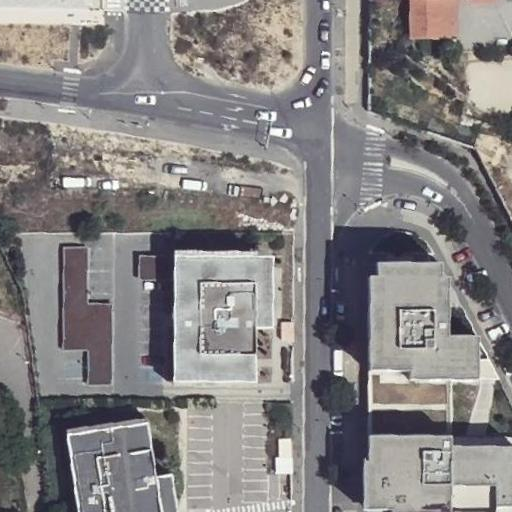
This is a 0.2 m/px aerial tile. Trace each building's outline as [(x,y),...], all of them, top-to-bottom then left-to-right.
[(412,0),(412,38),(451,38),(451,0),(412,0)] [(85,243),(62,243),(61,347),(87,347),(86,381),(110,381),(110,300),(85,300),(85,243)] [(172,274),(172,251),(138,251),(138,274),(172,274)] [(172,274),(171,378),(253,379),(253,324),(270,324),(270,306),(254,306),(254,301),(254,259),(254,252),(172,251),(172,274)] [(262,259),(254,259),(254,301),(262,301),(262,259)] [(437,265),(372,265),(372,279),(365,279),(364,372),(406,372),(406,381),(474,382),(474,379),(474,360),(475,338),(444,339),(445,279),(437,279),(437,265)] [(290,336),(290,318),(278,318),(278,335),(290,336)] [(486,360),(474,360),(474,379),(496,379),(486,360)] [(155,474),(148,421),(67,432),(77,511),(160,511),(159,498),(158,493),(174,491),(172,473),(155,474)] [(511,511),(511,492),(511,436),(365,437),(364,510),(387,510),(387,511),(511,511)] [(279,439),(279,458),(290,458),(289,439),(279,439)] [(291,474),(292,458),(290,458),(279,458),(277,458),(276,473),(291,474)] [(168,511),(166,498),(159,498),(160,511),(168,511)]
